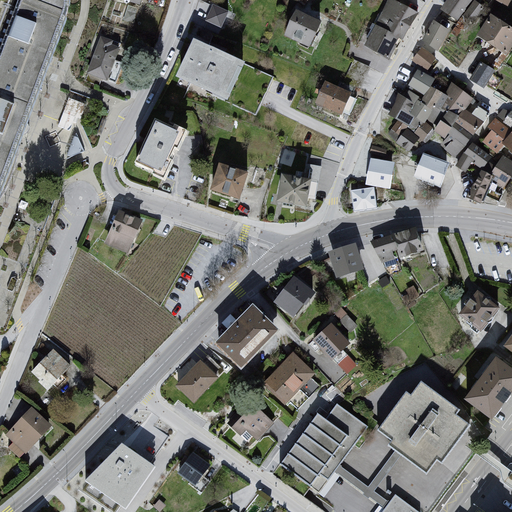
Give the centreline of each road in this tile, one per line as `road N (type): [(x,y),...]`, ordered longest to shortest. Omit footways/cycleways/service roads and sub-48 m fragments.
road 1 (residential): [(183,0),(109,165),(110,183),(284,253)]
road 2 (residential): [(333,232),(334,200),(361,133),(437,0)]
road 3 (residential): [(0,405),(80,218),(80,197)]
road 4 (residential): [(301,511),(138,389)]
road 5 (residential): [(284,253),(237,288),(138,389)]
road 6 (residential): [(138,389),(13,511)]
road 7 (residential): [(333,232),(428,216),(502,223)]
